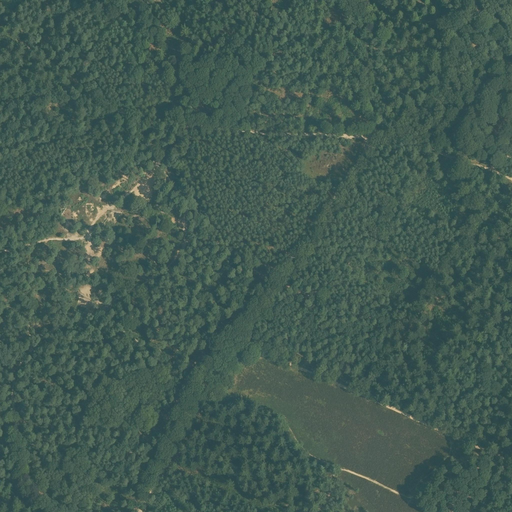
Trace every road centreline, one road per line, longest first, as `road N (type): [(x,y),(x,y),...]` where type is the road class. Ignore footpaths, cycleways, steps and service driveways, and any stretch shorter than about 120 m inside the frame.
road 1 (track): [(138,511),(198,397),(372,135)]
road 2 (track): [(433,511),(310,456),(275,411),(198,397)]
road 3 (track): [(174,121),(372,135)]
road 4 (track): [(362,395),(511,463)]
road 5 (track): [(0,166),(42,145),(154,124)]
road 6 (track): [(236,341),(362,395)]
road 7 (track): [(359,1),(372,135)]
